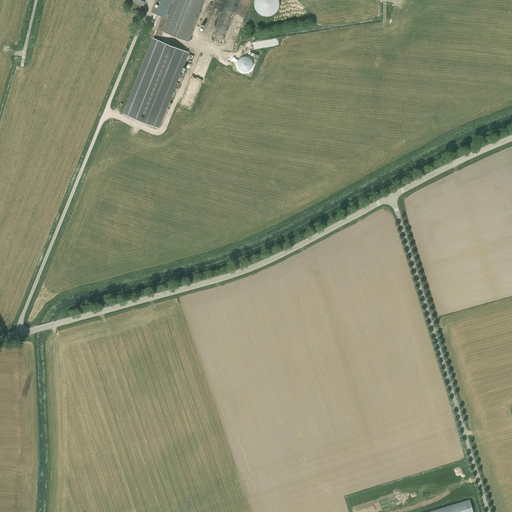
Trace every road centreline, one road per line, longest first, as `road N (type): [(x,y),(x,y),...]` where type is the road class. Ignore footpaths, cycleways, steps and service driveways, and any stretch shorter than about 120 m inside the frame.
road 1 (unclassified): [(0,337),(248,269),(391,196)]
road 2 (unclassified): [(488,511),(391,196)]
road 3 (unclassified): [(391,196),(511,137)]
